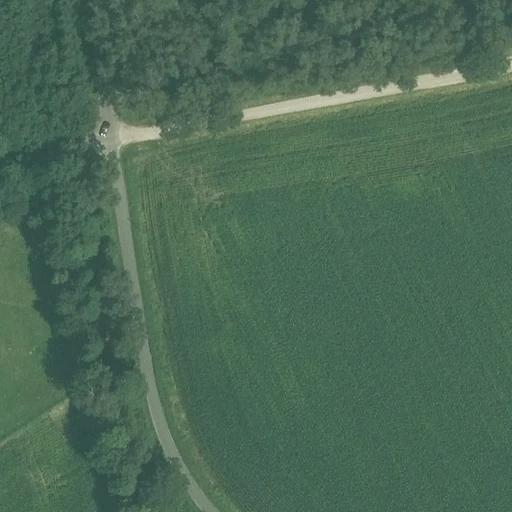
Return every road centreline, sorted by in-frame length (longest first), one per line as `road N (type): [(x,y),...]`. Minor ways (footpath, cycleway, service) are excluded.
road 1 (track): [(511,64),(106,146)]
road 2 (unclassified): [(207,511),(173,460),(151,393),(106,146)]
road 3 (unclassified): [(101,0),(106,146)]
